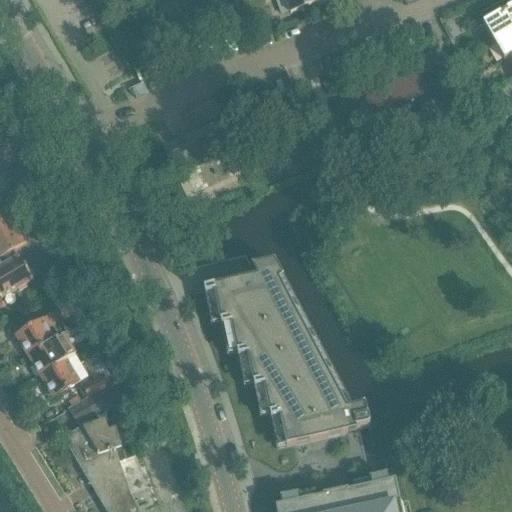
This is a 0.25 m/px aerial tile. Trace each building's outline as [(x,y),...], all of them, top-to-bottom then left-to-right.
[(263,0),(243,0),(242,1),(247,8),(264,2),(263,0)] [(286,0),(292,15),(332,1),(332,0),(286,0)] [(511,0),(505,0),(506,2),(480,17),(486,26),(483,27),(493,45),(511,33),(511,0)] [(264,2),(247,8),(260,26),(268,23),(270,22),(264,2)] [(511,33),(493,45),(504,63),(511,57),(511,33)] [(147,96),(143,86),(131,91),(133,95),(135,101),(145,96),(147,96)] [(497,123),(486,129),(491,137),(501,131),(497,123)] [(180,180),(191,175),(227,159),(217,136),(170,157),(180,180)] [(33,163),(4,180),(11,192),(40,175),(33,163)] [(15,261),(10,253),(23,245),(2,211),(0,212),(0,264),(2,268),(0,269),(0,301),(30,283),(16,260),(15,261)] [(245,259),(181,272),(192,296),(192,297),(202,294),(203,299),(213,297),(220,330),(229,328),(236,361),(246,359),(253,391),(262,389),(269,422),(278,420),(285,449),(295,498),(279,501),(281,509),(274,511),(394,511),(399,511),(399,509),(394,485),(387,487),(385,478),(369,482),(358,431),(368,429),(366,419),(363,408),(341,414),(339,401),(329,403),(322,370),(313,372),(306,339),(296,341),(289,308),(280,310),(275,286),(282,282),(273,265),(251,270),(245,259)] [(69,290),(81,283),(74,271),(67,275),(65,283),(69,290)] [(77,286),(51,301),(64,323),(90,308),(77,286)] [(41,323),(15,338),(27,358),(53,343),(46,332),(52,329),(46,319),(41,323)] [(84,326),(71,334),(73,338),(87,330),(84,326)] [(53,343),(27,358),(40,380),(66,364),(74,359),(61,338),(53,343)] [(66,364),(40,380),(52,400),(78,384),(86,380),(74,359),(66,364)] [(84,399),(104,387),(99,378),(79,390),(84,399)] [(77,427),(110,408),(101,393),(68,411),(77,427)] [(78,433),(63,441),(104,511),(128,498),(116,465),(124,462),(113,433),(106,435),(102,424),(78,433)]
